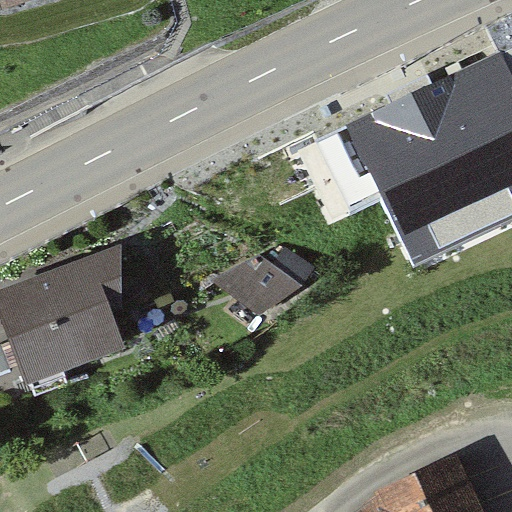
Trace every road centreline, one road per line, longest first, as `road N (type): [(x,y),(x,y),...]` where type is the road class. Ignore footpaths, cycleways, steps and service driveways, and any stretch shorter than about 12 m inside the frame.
road 1 (tertiary): [(0,209),(432,0)]
road 2 (residential): [(332,511),(409,457),(469,435),(511,433)]
